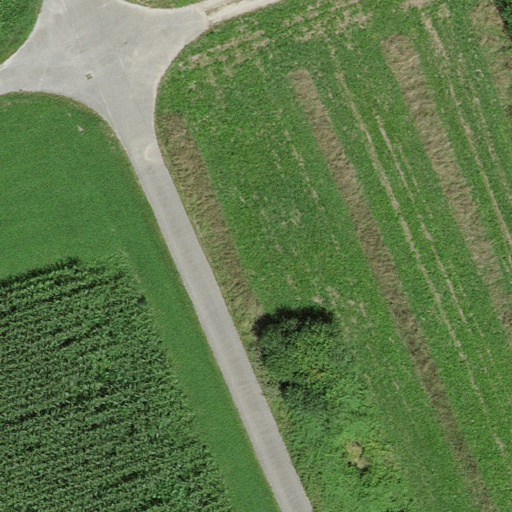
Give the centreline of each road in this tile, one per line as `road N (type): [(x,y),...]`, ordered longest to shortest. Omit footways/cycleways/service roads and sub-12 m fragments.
road 1 (residential): [(296,511),(73,0)]
road 2 (track): [(138,0),(0,46)]
